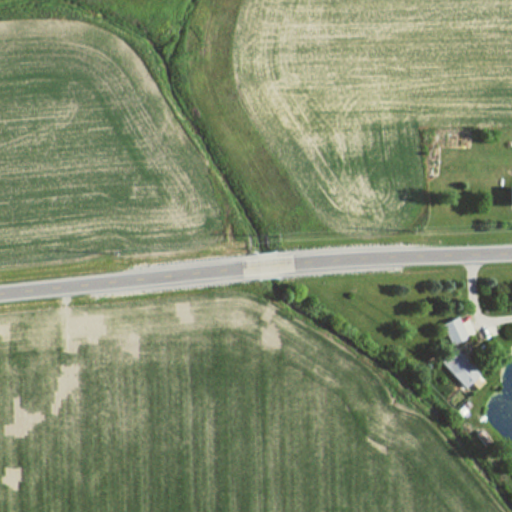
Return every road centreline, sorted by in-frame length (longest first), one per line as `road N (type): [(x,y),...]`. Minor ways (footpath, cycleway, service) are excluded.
road 1 (secondary): [(0,294),(256,267)]
road 2 (secondary): [(274,265),(511,253)]
